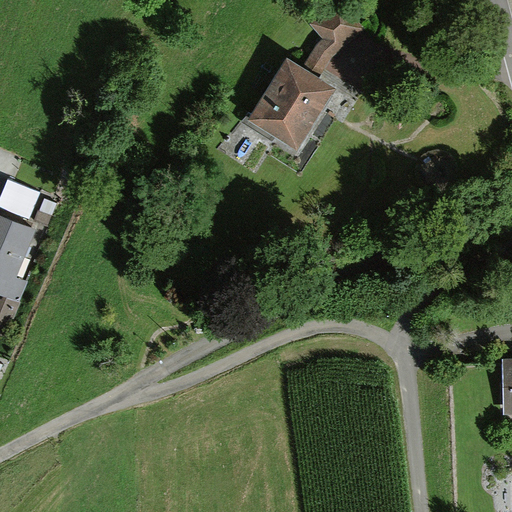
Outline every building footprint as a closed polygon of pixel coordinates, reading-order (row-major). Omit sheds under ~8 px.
[(286,58),(243,121),(272,141),(274,136),(297,151),(336,91),(318,79),(325,68),(358,90),(385,51),(345,1),(310,25),(322,39),(303,68),(286,58)] [(8,180),(0,198),(0,206),(28,218),(39,193),(8,180)] [(0,295),(3,297),(19,303),(28,281),(17,276),(36,231),(0,216),(0,295)] [(2,300),(0,298),(0,324),(9,329),(20,303),(19,303),(3,297),(2,300)] [(503,415),(511,414),(511,358),(503,359),(503,415)]
